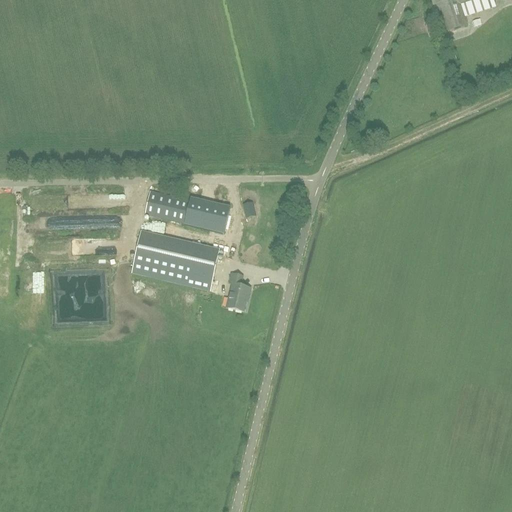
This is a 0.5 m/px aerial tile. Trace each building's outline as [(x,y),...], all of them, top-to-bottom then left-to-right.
[(496,8),(493,0),(436,0),(447,33),(468,26),(465,18),(496,8)] [(190,203),(151,193),(145,215),(185,225),(190,203)] [(243,206),(246,219),(256,218),(253,204),(243,206)] [(202,216),(206,228),(233,221),(230,208),(202,216)] [(220,251),(141,233),(131,274),(210,293),(220,251)] [(227,309),(244,313),(247,299),(248,300),(251,290),(241,288),(244,278),(231,275),(229,285),(232,286),(227,309)]
